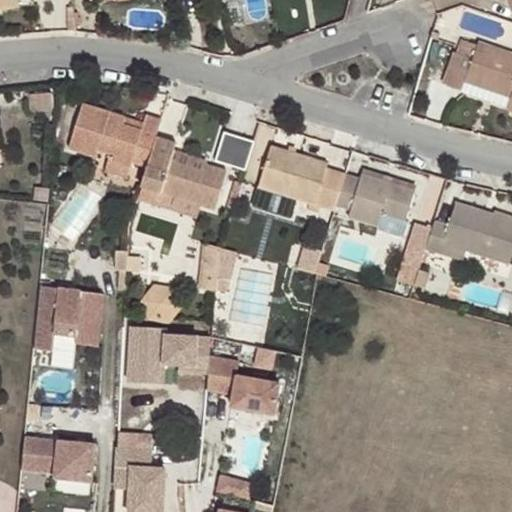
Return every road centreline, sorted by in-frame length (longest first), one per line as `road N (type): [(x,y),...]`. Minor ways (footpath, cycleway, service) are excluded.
road 1 (residential): [(511,151),(225,82)]
road 2 (residential): [(225,82),(107,54),(0,59)]
road 3 (residential): [(351,37),(225,82)]
